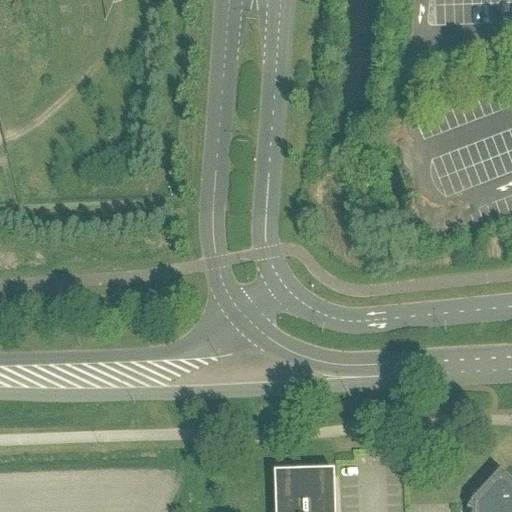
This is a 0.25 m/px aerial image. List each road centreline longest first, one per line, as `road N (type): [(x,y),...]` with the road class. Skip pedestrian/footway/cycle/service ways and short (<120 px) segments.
road 1 (tertiary): [(511,309),(340,322),(289,295),(203,347),(0,361)]
road 2 (tertiary): [(0,393),(237,392),(366,383),(413,366),(511,359)]
